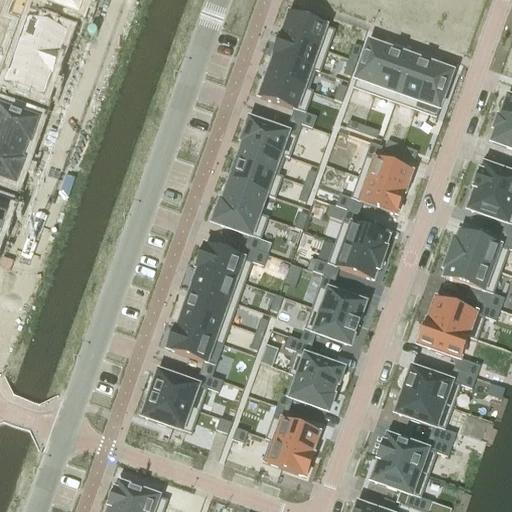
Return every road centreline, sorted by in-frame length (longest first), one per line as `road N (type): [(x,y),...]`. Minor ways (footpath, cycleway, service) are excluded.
road 1 (residential): [(502,0),(321,511)]
road 2 (tertiary): [(61,433),(217,0)]
road 3 (residential): [(0,340),(119,0)]
road 4 (residential): [(296,511),(61,433)]
